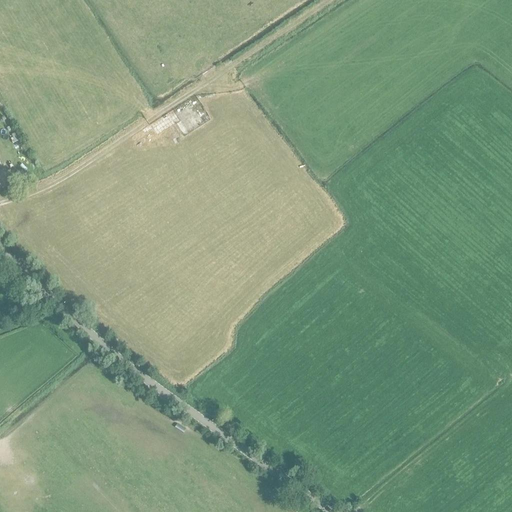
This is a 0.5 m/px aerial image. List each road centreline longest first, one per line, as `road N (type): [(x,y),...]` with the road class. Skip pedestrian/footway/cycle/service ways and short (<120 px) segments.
road 1 (unclassified): [(332,511),(140,375),(0,248)]
road 2 (track): [(0,203),(48,188),(331,0)]
